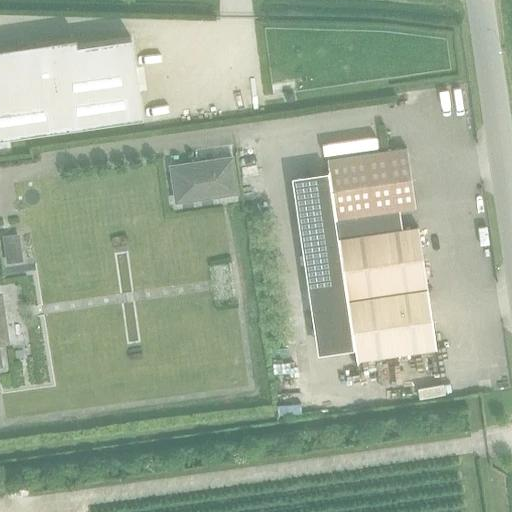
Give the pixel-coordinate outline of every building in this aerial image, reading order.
[(0,137),(142,118),(130,38),(76,45),(75,38),(35,43),(20,45),(0,48),(0,137)] [(291,80),(280,81),(281,90),(292,88),(291,80)] [(401,229),(398,209),(414,207),(406,147),(326,159),(328,174),(335,219),(353,344),(354,348),(355,360),(435,348),(417,226),(401,229)] [(170,166),(175,201),(236,192),(231,157),(170,166)] [(328,174),(294,179),(319,349),(353,344),(335,219),(328,174)] [(16,235),(0,237),(0,238),(5,268),(20,265),(16,235)] [(474,377),(458,379),(461,401),(477,398),(474,377)]
